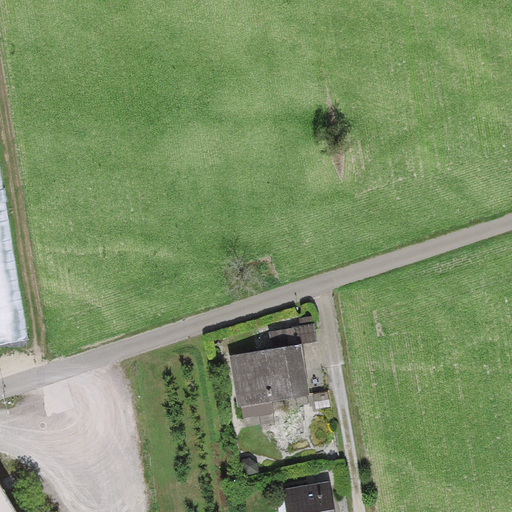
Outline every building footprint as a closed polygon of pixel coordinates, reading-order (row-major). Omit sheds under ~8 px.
[(21,278),(0,280),(0,346),(29,343),(21,278)] [(270,341),(272,357),(299,353),(312,351),(309,336),(270,341)] [(272,357),(232,362),(239,414),(306,405),(299,353),(272,357)] [(0,511),(13,511),(0,489),(0,511)] [(281,497),(283,511),(333,511),(330,490),(281,497)]
